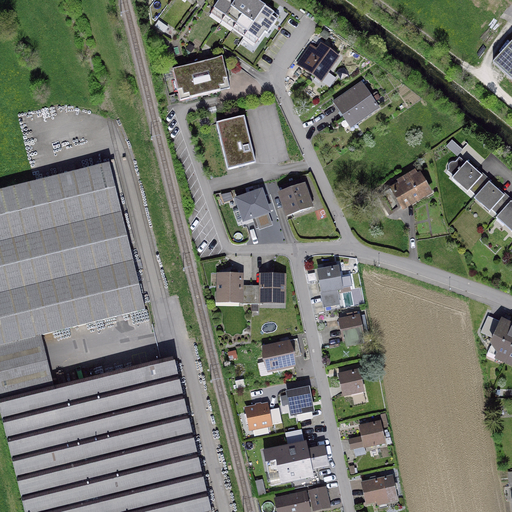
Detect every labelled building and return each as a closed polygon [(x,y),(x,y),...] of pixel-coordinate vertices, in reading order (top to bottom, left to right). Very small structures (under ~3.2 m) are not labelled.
[(266,34),(278,18),(275,15),(256,2),(253,0),(217,0),(219,1),(213,9),(258,41),(264,33),(266,34)] [(337,59),(319,47),(304,68),(315,77),(321,69),(327,73),(337,59)] [(511,48),(495,66),(511,82),(511,48)] [(179,101),(229,89),(221,58),(172,71),(179,101)] [(361,84),(333,103),(343,119),(349,115),(355,124),(378,109),(361,84)] [(255,164),(243,118),(215,125),(227,171),(255,164)] [(456,156),(461,151),(451,142),(446,147),(456,156)] [(447,171),(511,229),(511,204),(499,192),(478,173),(458,158),(454,163),(449,164),(447,171)] [(0,345),(144,310),(108,165),(0,191),(0,345)] [(401,208),(402,209),(428,193),(419,176),(417,178),(414,173),(398,182),(399,185),(391,190),(391,191),(379,198),(389,215),(401,208)] [(280,194),(287,216),(310,208),(302,186),(280,194)] [(261,192),(238,201),(241,209),(234,212),(238,223),(268,212),(261,192)] [(334,264),(324,266),(325,271),(317,272),(320,293),(341,289),(337,269),(335,269),(334,264)] [(283,301),(283,277),(267,277),(260,277),(260,287),(240,287),(240,276),(236,276),(236,273),(236,271),(230,271),(230,276),(218,276),(218,301),(239,301),(239,305),(260,305),(261,301),(283,301)] [(342,341),(362,337),(358,317),(352,318),(352,315),(348,316),(348,319),(338,321),(342,341)] [(497,353),(495,357),(511,365),(511,326),(504,323),(501,322),(491,344),(497,353)] [(168,359),(156,362),(63,385),(63,384),(61,385),(61,386),(53,388),(40,337),(0,346),(0,414),(23,511),(210,511),(173,358),(168,359)] [(270,367),(271,371),(293,366),(292,358),(300,357),(296,339),(288,341),(289,343),(264,349),(266,358),(263,362),(270,367)] [(348,374),(338,376),(342,396),(362,391),(358,371),(352,373),(351,370),(347,371),(348,374)] [(286,393),(291,416),(311,412),(307,389),(286,393)] [(245,410),(249,430),(270,426),(266,406),(245,410)] [(369,425),(359,428),(361,438),(350,441),(351,449),(363,446),(363,447),(383,443),(379,423),(373,425),(372,422),(368,423),(369,425)] [(304,471),(326,466),(322,448),(306,451),(304,444),(302,437),(289,440),(290,447),(264,453),(270,486),(306,478),(304,471)] [(371,482),(361,484),(366,504),(395,498),(391,478),(375,481),(374,478),(371,479),(371,482)] [(311,502),(327,499),(325,490),(309,493),(311,502)] [(308,511),(305,494),(275,500),(277,511),(308,511)]
